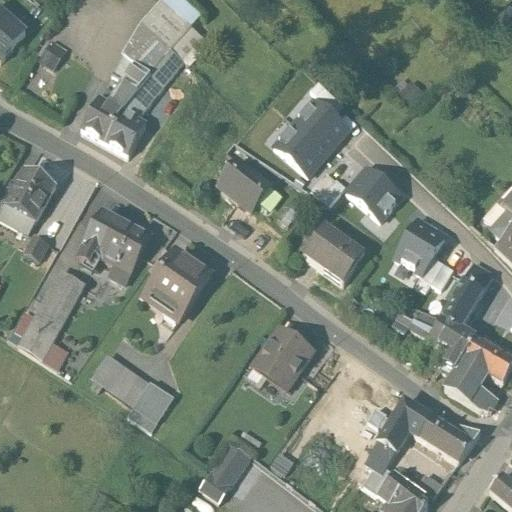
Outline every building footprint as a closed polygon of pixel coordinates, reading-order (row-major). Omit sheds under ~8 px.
[(197,22),(175,0),(143,35),(124,65),(148,84),(190,36),(187,34),(197,22)] [(511,20),(511,6),(510,3),(495,13),(505,26),(511,20)] [(0,66),(25,39),(0,17),(0,66)] [(204,48),(190,36),(148,84),(162,96),(204,48)] [(35,64),(57,74),(67,50),(45,41),(35,64)] [(111,81),(119,88),(123,91),(135,100),(148,84),(124,65),(111,81)] [(162,96),(148,84),(135,100),(149,111),(162,96)] [(105,94),(99,104),(112,111),(123,91),(119,88),(113,99),(105,94)] [(411,114),(424,102),(411,88),(398,100),(411,114)] [(83,134),(105,148),(121,119),(135,100),(123,91),(112,111),(99,104),(83,134)] [(105,148),(127,161),(147,130),(137,124),(149,111),(135,100),(121,119),(105,148)] [(238,168),(217,196),(249,219),(256,211),(267,195),(270,192),(238,168)] [(25,175),(4,214),(34,230),(56,191),(25,175)] [(279,204),(267,195),(256,211),(266,218),(268,219),(279,204)] [(511,201),(501,214),(506,219),(511,223),(511,201)] [(150,244),(101,218),(77,263),(84,267),(84,274),(94,279),(98,271),(110,277),(109,284),(124,292),(150,244)] [(511,234),(511,223),(506,219),(488,240),(499,249),(511,234)] [(511,234),(499,249),(493,255),(511,272),(511,234)] [(325,236),(305,265),(341,290),(361,261),(325,236)] [(46,250),(32,243),(23,260),(38,267),(46,250)] [(453,259),(471,271),(478,260),(460,249),(453,259)] [(143,302),(176,324),(205,282),(173,259),(143,302)] [(474,273),(463,291),(481,301),(491,283),(474,273)] [(81,291),(59,280),(23,343),(18,351),(41,367),(51,349),(81,291)] [(463,291),(462,290),(442,326),(451,331),(462,337),(482,301),(481,301),(463,291)] [(429,347),(440,328),(417,318),(411,331),(409,336),(429,347)] [(409,336),(411,331),(398,324),(392,335),(405,342),(409,336)] [(455,377),(474,344),(462,337),(451,331),(442,326),(440,328),(429,347),(428,349),(449,361),(443,371),(455,377)] [(18,351),(23,343),(15,338),(10,346),(18,351)] [(277,338),(251,375),(283,398),(310,361),(277,338)] [(490,416),(496,405),(481,396),(487,384),(501,392),(511,373),(511,365),(474,344),(455,377),(444,395),(479,416),(490,416)] [(67,357),(51,349),(41,367),(56,377),(67,357)] [(172,405),(110,365),(94,389),(132,414),(127,421),(151,437),(172,405)] [(457,472),(478,441),(441,423),(439,427),(402,404),(375,449),(377,450),(396,460),(409,440),(457,472)] [(262,450),(244,440),(238,450),(256,460),(262,450)] [(361,492),(378,504),(394,482),(387,478),(396,460),(377,450),(360,477),(368,482),(361,492)] [(259,475),(229,456),(212,482),(231,494),(242,501),(259,475)] [(218,511),(231,494),(212,482),(200,501),(217,511),(218,511)] [(423,504),(394,482),(378,504),(385,509),(388,511),(392,511),(397,506),(404,511),(425,511),(420,508),(423,504)] [(440,492),(424,482),(417,493),(432,504),(440,492)] [(511,511),(511,491),(500,482),(488,499),(504,511),(511,511)]
